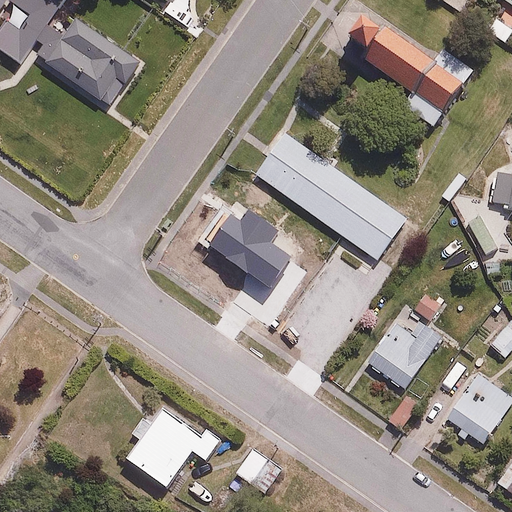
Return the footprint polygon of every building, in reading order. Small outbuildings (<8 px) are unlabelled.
[(58,41),(43,62),(106,105),(138,59),(67,10),(60,21),(41,8),(31,22),(58,41)] [(511,35),(511,14),(502,9),(489,31),(507,43),(511,35)] [(363,19),(344,49),(444,114),(463,84),(363,19)] [(509,166),(492,166),(492,204),(508,204),(508,212),(511,212),(511,125),(509,125),(509,166)] [(411,216),(285,133),(258,174),(384,257),(411,216)] [(482,213),(464,221),(481,259),(499,251),(482,213)] [(449,307),(425,289),(409,310),(433,328),(449,307)] [(440,337),(401,312),(368,365),(408,389),(440,337)] [(511,344),(511,313),(487,343),(502,356),(511,344)] [(511,408),(511,398),(475,371),(445,411),(486,442),(511,408)] [(215,431),(163,402),(152,421),(145,417),(132,440),(139,444),(129,462),(174,487),(194,452),(201,456),(215,431)] [(283,466),(251,447),(236,473),(267,492),(283,466)] [(511,456),(493,482),(511,496),(511,456)]
